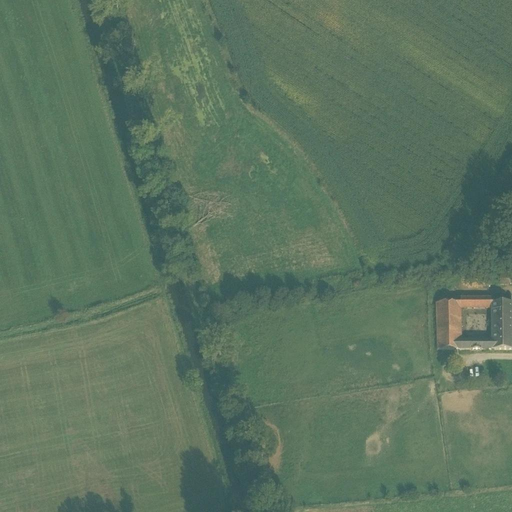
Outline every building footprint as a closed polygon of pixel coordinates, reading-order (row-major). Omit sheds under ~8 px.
[(499,270),(499,286),(510,286),(510,270),(499,270)] [(491,310),(491,304),(491,299),(460,299),(460,305),(460,310),(491,310)] [(491,342),(491,351),(511,351),(511,304),(491,304),(491,310),(491,342)] [(436,352),(461,352),(461,342),(460,310),(460,305),(436,305),(436,352)] [(491,351),(491,342),(461,342),(461,352),(491,351)]
